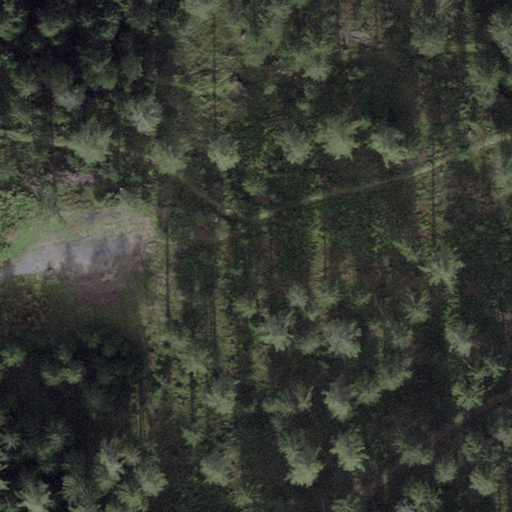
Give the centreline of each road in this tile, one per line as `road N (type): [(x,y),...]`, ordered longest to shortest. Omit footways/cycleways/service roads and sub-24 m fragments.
road 1 (track): [(363,511),(493,410),(511,408)]
road 2 (track): [(142,257),(0,298)]
